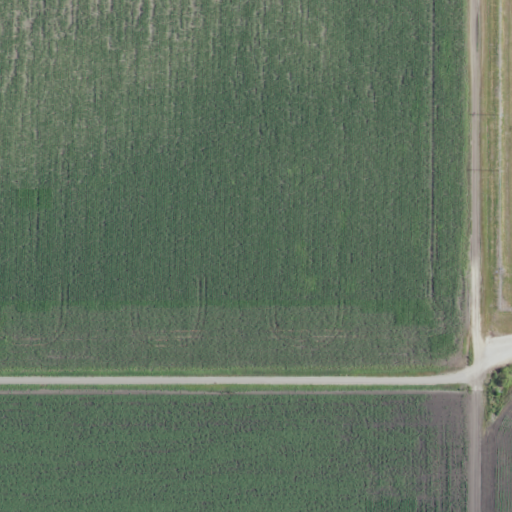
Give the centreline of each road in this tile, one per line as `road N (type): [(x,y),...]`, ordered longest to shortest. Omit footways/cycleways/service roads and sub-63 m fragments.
road 1 (residential): [(466,511),(465,0)]
road 2 (track): [(0,399),(465,398)]
